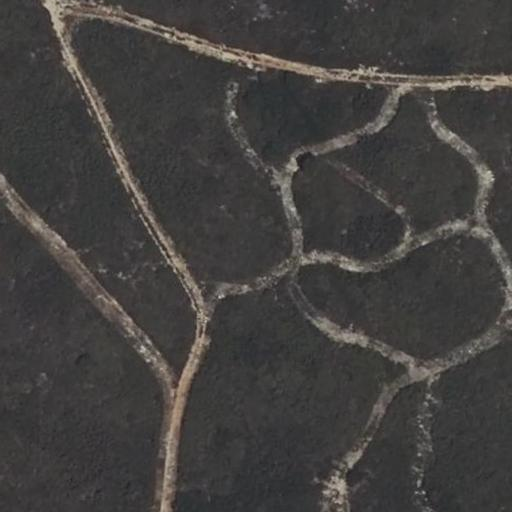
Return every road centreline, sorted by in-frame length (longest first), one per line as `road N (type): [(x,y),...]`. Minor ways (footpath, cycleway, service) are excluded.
road 1 (track): [(54,0),(112,151),(192,285),(197,326),(159,511)]
road 2 (track): [(92,0),(302,69),(511,78)]
